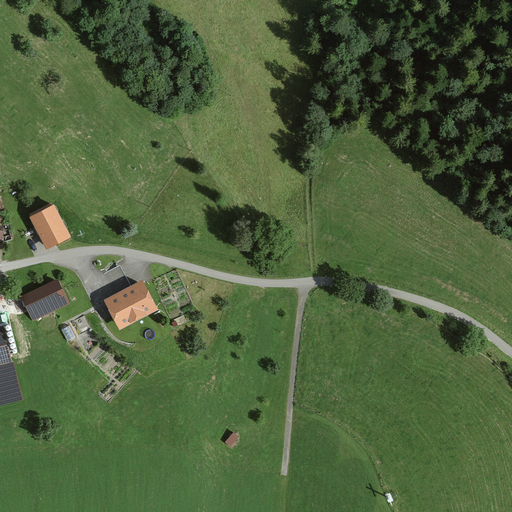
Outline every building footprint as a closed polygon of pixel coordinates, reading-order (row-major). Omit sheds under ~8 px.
[(58,205),(35,217),(52,250),(75,239),(58,205)] [(120,265),(104,273),(116,297),(105,302),(120,331),(157,313),(142,283),(132,288),(120,265)] [(60,282),(24,298),(35,322),(71,305),(60,282)] [(0,364),(10,361),(2,331),(0,331),(0,364)] [(146,356),(138,366),(145,371),(153,361),(146,356)]
